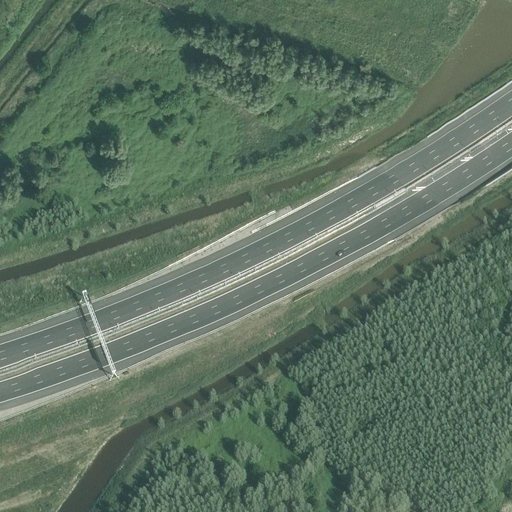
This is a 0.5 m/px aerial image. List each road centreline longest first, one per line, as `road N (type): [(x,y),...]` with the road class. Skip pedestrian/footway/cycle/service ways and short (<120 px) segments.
road 1 (motorway): [(511,103),(266,249),(0,356)]
road 2 (motorway): [(0,391),(234,301),(367,233),(511,143)]
